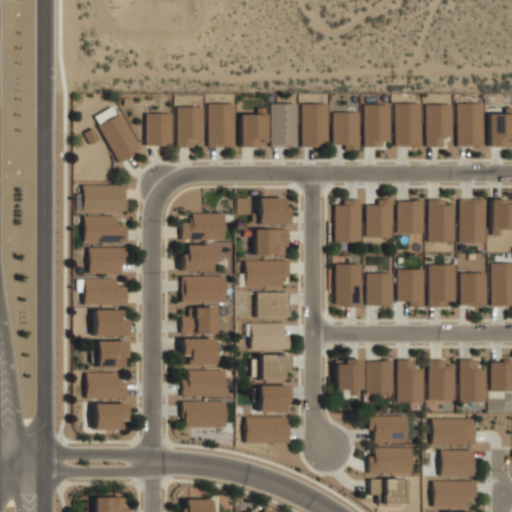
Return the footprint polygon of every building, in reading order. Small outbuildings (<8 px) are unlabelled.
[(388,145),(387,104),(380,104),(379,93),(360,93),(361,145),(388,145)] [(419,103),(392,102),(392,146),(418,146),(419,103)] [(231,147),(232,103),(206,103),(205,146),(231,147)] [(268,103),(267,146),(294,146),(294,103),(268,103)] [(298,146),(325,146),(325,103),(299,103),(298,146)] [(424,146),(449,146),(448,103),(423,104),(424,146)] [(480,146),(481,103),(455,103),(454,146),(480,146)] [(116,161),(138,149),(113,104),(91,116),(116,161)] [(200,106),(174,106),(174,146),(191,146),(191,140),(200,140),(200,106)] [(511,127),(511,107),(502,107),(502,113),(485,113),(486,146),(511,145),(511,127)] [(236,114),(237,146),(263,146),(263,108),(254,108),(254,113),(236,114)] [(329,144),(342,144),(342,149),(356,149),(356,112),(330,111),(329,144)] [(169,112),(143,113),(143,146),(170,145),(169,112)] [(80,210),(123,210),(122,184),(80,184),(80,210)] [(255,198),(255,224),(285,223),(285,205),(281,205),(281,197),(255,198)] [(332,204),(332,241),(358,242),(358,199),(341,198),(341,204),(332,204)] [(389,237),(390,199),(375,198),(375,204),(363,204),(362,236),(389,237)] [(442,199),(425,198),(425,241),(451,242),(452,205),(442,205),(442,199)] [(394,199),(394,233),(420,233),(421,200),(394,199)] [(456,199),(457,243),(483,242),(482,199),(456,199)] [(502,199),(502,204),(511,204),(511,230),(498,230),(498,235),(490,235),(490,229),(486,229),(486,199),(502,199)] [(178,239),(221,238),(220,212),(188,213),(188,222),(178,222),(178,239)] [(81,241),(123,241),(123,225),(113,225),(113,215),(81,215),(81,241)] [(252,254),(284,255),(284,229),(252,228),(252,254)] [(209,245),(183,244),(182,253),(178,253),(178,270),(208,271),(209,245)] [(118,261),(124,261),(124,246),(85,247),(86,273),(118,272),(118,261)] [(286,277),(285,259),(243,260),(243,287),(280,286),(280,277),(286,277)] [(358,263),(332,264),(332,306),(358,305),(358,263)] [(452,300),(452,263),(425,264),(425,306),(443,306),(443,301),(452,300)] [(511,264),(487,264),(487,306),(511,306),(511,264)] [(421,307),(420,268),(394,268),(394,301),(406,301),(406,307),(421,307)] [(363,306),(390,305),(389,272),(362,272),(363,306)] [(456,273),(481,273),(481,305),(456,305),(456,273)] [(222,276),(178,275),(178,301),(221,301),(222,276)] [(123,287),(113,286),(113,278),(81,277),(81,304),(123,304),(123,287)] [(284,292),(254,292),(254,316),(285,315),(284,292)] [(178,333),(212,333),(213,307),(190,307),(190,316),(178,315),(178,333)] [(91,335),(123,335),(124,318),(118,318),(118,309),(91,309),(91,335)] [(280,322),(247,323),(248,349),(286,348),(285,334),(280,334),(280,322)] [(211,338),(178,338),(178,356),(184,355),(184,364),(211,363),(211,338)] [(123,341),(93,340),(93,366),(123,366),(123,341)] [(256,355),(256,379),(279,378),(279,370),(284,370),(284,354),(256,355)] [(332,364),(332,389),(346,389),(346,394),(358,394),(357,358),(341,359),(342,364),(332,364)] [(420,401),(420,369),(411,369),(411,359),(395,358),(394,401),(420,401)] [(425,399),(452,400),(452,365),(442,365),(442,359),(426,358),(425,399)] [(456,401),(483,401),(483,369),(473,369),(473,358),(457,358),(456,401)] [(362,360),(363,394),(390,393),(390,359),(362,360)] [(488,391),(511,390),(511,360),(488,361),(488,391)] [(184,369),(184,378),(179,378),(178,395),(220,396),(221,370),(184,369)] [(83,397),(123,398),(124,381),(114,381),(115,372),(83,371),(83,397)] [(256,385),(255,411),(284,411),(285,385),(256,385)] [(222,426),(221,400),(179,401),(180,427),(222,426)] [(91,429),(118,429),(118,420),(124,420),(124,403),(91,403),(91,429)] [(365,430),(370,430),(370,442),(404,441),(403,415),(365,416),(365,430)] [(285,442),(285,416),(242,416),(243,442),(285,442)] [(429,444),(472,443),(472,417),(429,418),(429,444)] [(366,455),(365,472),(407,473),(408,447),(371,446),(370,456),(366,455)] [(470,449),(437,450),(438,476),(471,475),(470,449)] [(378,503),(405,503),(404,478),(366,479),(366,493),(378,493),(378,503)] [(473,497),(472,480),(430,481),(430,506),(466,506),(466,497),(473,497)] [(123,511),(123,496),(91,497),(90,511),(123,511)] [(207,511),(207,498),(178,499),(178,511),(207,511)]
